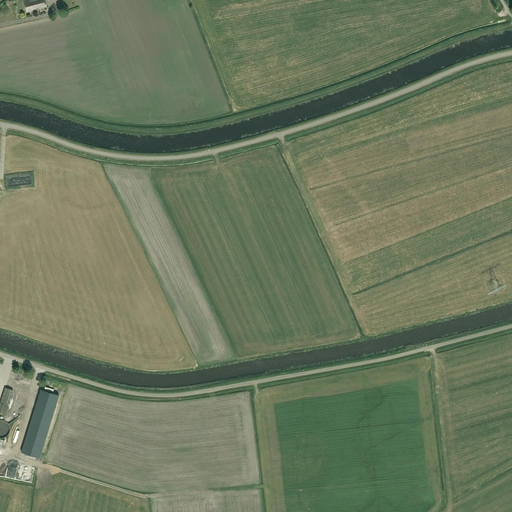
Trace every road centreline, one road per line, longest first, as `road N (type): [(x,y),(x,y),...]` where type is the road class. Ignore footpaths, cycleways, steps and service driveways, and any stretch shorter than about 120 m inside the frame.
road 1 (unclassified): [(0,123),(107,154),(187,156),(312,124),(511,52)]
road 2 (unclassified): [(511,326),(182,394),(121,391),(0,354)]
